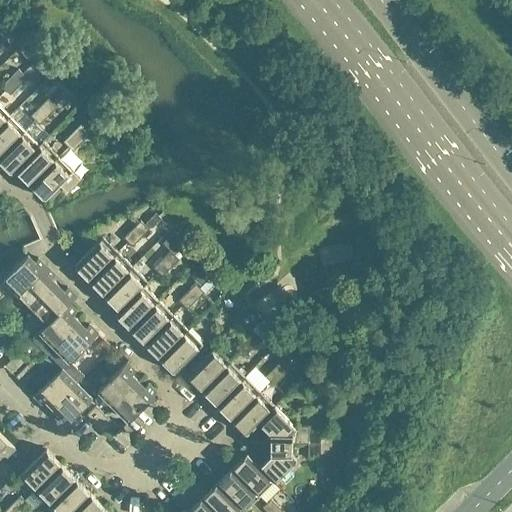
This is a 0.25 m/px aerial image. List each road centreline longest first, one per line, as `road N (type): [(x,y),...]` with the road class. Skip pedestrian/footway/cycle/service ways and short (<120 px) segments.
road 1 (residential): [(118,472),(176,426),(176,395),(64,270),(38,210),(0,181)]
road 2 (primary): [(313,0),(511,247)]
road 3 (primary): [(511,171),(381,0)]
road 4 (residential): [(118,472),(83,459),(0,376)]
